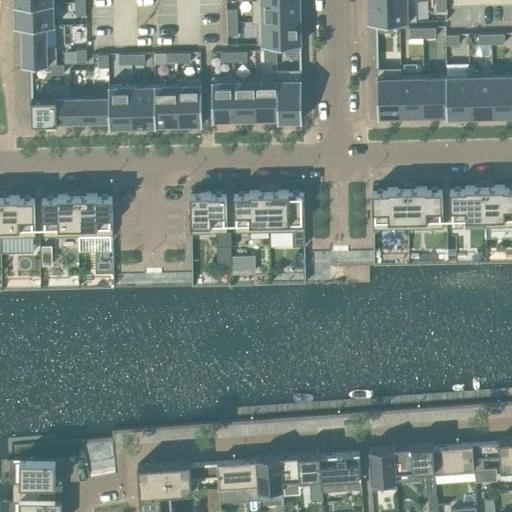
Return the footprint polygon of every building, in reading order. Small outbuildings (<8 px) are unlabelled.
[(252,0),(253,3),(253,17),(253,22),(258,22),(258,20),(301,19),(300,0),(252,0)] [(368,0),(369,19),(368,19),(368,21),(376,20),(379,20),(392,20),(401,20),(417,20),(416,0),(368,0)] [(446,0),(436,0),(437,10),(447,9),(446,0)] [(55,1),(14,2),(14,3),(15,3),(16,23),(14,23),(14,25),(23,24),(47,23),(47,24),(54,24),(55,24),(55,22),(54,22),(54,2),(55,2),(55,1)] [(86,1),(76,1),(76,14),(86,14),(86,1)] [(238,8),(228,8),(228,21),(238,20),(238,8)] [(301,19),(258,20),(258,22),(258,43),(262,43),(277,42),(285,42),(298,42),(301,42),(303,42),(303,40),(301,40),(301,19)] [(238,20),(228,21),(228,34),(238,33),(238,20)] [(392,20),(379,20),(379,31),(392,30),(392,20)] [(24,62),(22,62),(22,63),(31,63),(49,63),(57,63),(57,44),(47,45),(47,24),(47,23),(23,24),(24,62)] [(423,26),(410,26),(410,36),(423,36),(423,26)] [(436,26),(423,26),(423,36),(436,36),(436,26)] [(492,32),(479,33),(479,43),(492,42),(492,32)] [(505,32),(492,32),(492,42),(505,42),(505,32)] [(459,33),(446,33),(446,43),(459,43),(459,33)] [(298,42),(285,42),(285,43),(285,53),(298,52),(298,42)] [(87,48),(77,48),(77,61),(87,61),(87,48)] [(277,49),(264,50),(264,60),(277,59),(277,49)] [(234,50),(221,50),(221,60),(234,60),(234,50)] [(244,50),(234,50),(234,60),(247,60),(247,50),(244,50)] [(165,51),(155,51),(155,62),(165,61),(178,61),(178,51),(165,52),(165,51)] [(191,51),(178,51),(178,61),(191,61),(191,51)] [(132,52),(119,52),(119,62),(132,62),(132,52)] [(145,52),(132,52),(132,62),(145,62),(145,52)] [(109,53),(99,53),(99,66),(109,66),(109,53)] [(57,63),(51,63),(51,73),(64,73),(64,68),(64,63),(57,63)] [(402,66),(377,66),(378,115),(380,115),(380,114),(402,113),(401,75),(402,75),(402,66)] [(302,68),(277,68),(277,73),(278,73),(279,116),(278,116),(278,119),(279,119),(280,119),(280,118),(301,118),(301,119),(303,119),(302,68)] [(494,69),(468,69),(468,74),(470,74),(471,113),(493,113),(493,73),(494,73),(494,69)] [(511,72),(494,73),(493,73),(493,113),(511,112),(511,72)] [(277,73),(255,73),(255,78),(256,78),(257,116),(278,116),(279,116),(278,73),(277,73)] [(446,74),(424,75),(425,113),(447,112),(448,112),(447,74),(447,73),(446,73),(446,74)] [(236,74),(212,74),(213,99),(213,119),(215,119),(215,117),(236,117),(235,79),(236,79),(236,74)] [(447,112),(447,115),(448,115),(448,114),(471,113),(470,74),(468,74),(447,74),(448,112),(447,112)] [(402,75),(401,75),(402,113),(425,113),(424,75),(402,75)] [(202,77),(177,78),(177,82),(178,82),(179,122),(201,122),(202,123),(203,123),(202,77)] [(236,79),(235,79),(236,117),(257,116),(256,78),(255,78),(236,79)] [(155,83),(132,84),(133,123),(155,123),(155,124),(156,124),(156,82),(155,82),(155,83)] [(156,82),(156,124),(157,124),(157,123),(179,122),(178,82),(177,82),(156,83),(156,82)] [(110,83),(109,83),(109,94),(110,94),(110,118),(109,118),(110,125),(111,125),(111,124),(133,123),(132,84),(110,84),(110,83)] [(109,94),(71,95),(72,119),(109,118),(110,118),(110,94),(109,94)] [(71,95),(32,96),(32,120),(48,119),(48,121),(57,120),(57,119),(72,119),(71,95)] [(465,186),(450,186),(451,226),(463,226),(463,216),(485,216),(486,216),(485,184),(465,185),(465,186)] [(486,216),(485,216),(485,225),(511,224),(511,184),(505,185),(505,184),(494,184),(485,184),(486,216)] [(388,188),(373,188),(374,228),(409,227),(408,186),(388,187),(388,188)] [(427,186),(408,186),(409,227),(443,226),(442,187),(427,187),(427,186)] [(278,189),(269,190),(270,230),(294,230),(294,243),(305,243),(305,229),(304,190),(289,190),(289,189),(278,189)] [(249,191),(234,192),(235,231),(270,230),(269,190),(260,190),(249,190),(249,191)] [(191,205),(189,205),(190,212),(191,212),(191,232),(217,232),(217,245),(232,244),(231,230),(227,230),(226,192),(211,192),(211,191),(200,191),(191,191),(190,191),(191,205)] [(78,193),(79,234),(114,233),(113,198),(113,193),(98,194),(98,192),(87,193),(82,193),(78,193)] [(58,195),(43,195),(44,234),(79,234),(78,193),(75,193),(75,194),(69,194),(69,193),(58,193),(58,195)] [(20,195),(0,195),(1,235),(2,235),(36,234),(35,195),(20,196),(20,195)] [(52,244),(42,244),(42,263),(52,263),(52,244)] [(251,254),(232,254),(232,262),(232,271),(242,271),(242,265),(252,265),(251,254)] [(511,436),(499,437),(501,466),(511,465),(511,436)] [(499,440),(490,441),(491,455),(500,454),(499,440)] [(482,441),(473,442),(474,456),(483,455),(482,441)] [(490,441),(482,441),(483,455),(491,455),(490,441)] [(432,442),(395,445),(397,469),(434,466),(432,442)] [(434,442),(432,442),(434,466),(434,469),(475,466),(474,456),(473,442),(434,445),(434,442)] [(395,445),(370,446),(372,480),(398,478),(397,469),(395,445)] [(321,450),(282,453),(284,477),(321,474),(321,477),(322,477),(323,477),(321,453),(321,450)] [(360,450),(321,453),(323,477),(322,477),(323,490),(362,487),(361,474),(360,450)] [(282,453),(256,455),(256,458),(258,482),(259,488),(284,486),(284,477),(282,453)] [(13,498),(13,499),(20,499),(38,499),(40,499),(63,499),(63,498),(63,458),(21,457),(21,459),(21,480),(14,480),(13,498)] [(256,458),(218,460),(219,474),(220,485),(258,482),(256,458)] [(165,461),(138,463),(140,489),(166,488),(172,487),(172,490),(193,488),(208,487),(219,486),(220,486),(220,485),(219,474),(210,475),(206,475),(201,476),(192,476),(191,462),(191,459),(165,461)] [(218,460),(209,461),(210,475),(219,474),(218,460)] [(209,461),(200,462),(201,476),(206,475),(210,475),(209,461)] [(200,462),(191,462),(192,476),(201,476),(200,462)] [(485,467),(475,468),(476,480),(486,480),(485,467)] [(435,470),(423,470),(424,490),(437,490),(435,470)] [(166,488),(140,489),(141,511),(171,511),(174,511),(172,490),(172,487),(166,488)] [(62,511),(63,499),(40,499),(38,499),(20,499),(20,511),(62,511)]
